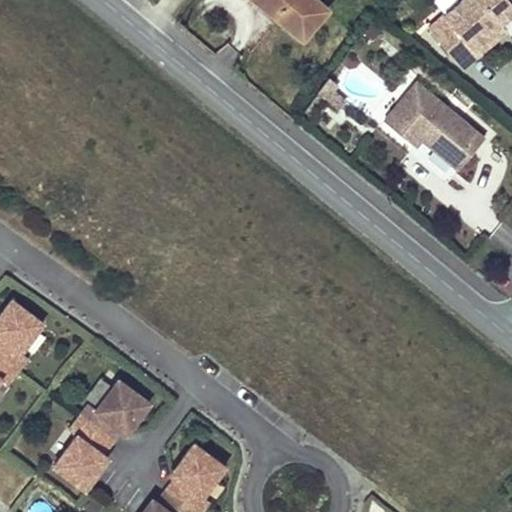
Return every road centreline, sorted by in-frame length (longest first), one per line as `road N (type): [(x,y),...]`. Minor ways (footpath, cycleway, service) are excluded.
road 1 (tertiary): [(503,332),(104,0)]
road 2 (residential): [(0,241),(265,436),(279,457)]
